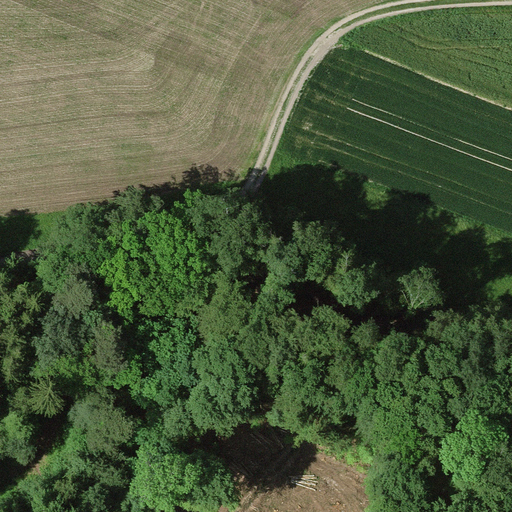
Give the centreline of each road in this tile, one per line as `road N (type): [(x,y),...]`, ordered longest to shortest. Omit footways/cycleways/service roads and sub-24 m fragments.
road 1 (track): [(459,0),(374,12),(338,27),(284,101),(234,214)]
road 2 (track): [(0,261),(180,232),(234,214)]
road 3 (track): [(365,332),(406,353),(467,419),(511,449)]
road 4 (track): [(234,214),(275,234),(308,288),(365,332)]
road 5 (track): [(67,249),(63,380)]
